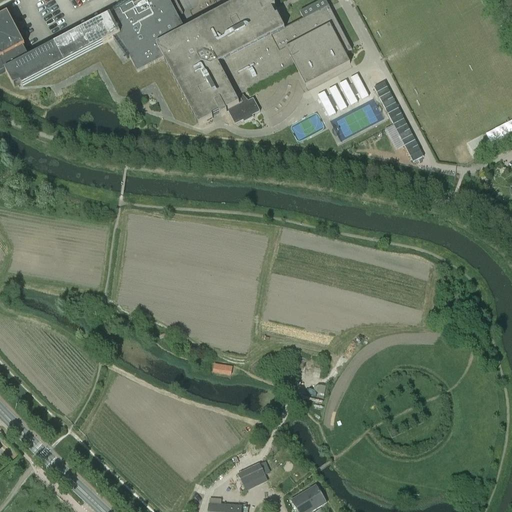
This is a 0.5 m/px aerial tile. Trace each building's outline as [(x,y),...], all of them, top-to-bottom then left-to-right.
[(0,19),(0,75),(6,72),(14,88),(21,85),(22,88),(120,37),(130,58),(130,59),(137,74),(164,60),(199,127),(213,119),(212,118),(219,114),(221,117),(227,114),(226,112),(228,112),(235,126),(260,113),(253,100),(248,102),(243,95),(295,68),(306,88),(350,65),(345,55),(352,51),(329,7),(285,30),(277,17),(276,18),(272,10),(275,8),(272,2),(270,3),(268,0),(244,0),(185,32),(176,15),(179,13),(175,5),(172,7),(168,0),(130,0),(134,6),(112,18),(111,16),(30,59),(19,39),(21,38),(9,15),(0,19)] [(353,84),(348,87),(346,82),(339,86),(351,107),(357,103),(354,97),(358,95),(362,101),(368,97),(357,76),(350,80),(353,84)] [(386,82),(375,87),(399,136),(411,130),(386,82)] [(336,115),(332,109),(337,106),(340,112),(347,109),(335,88),(329,91),(331,96),(327,98),(324,94),(318,97),(329,118),(336,115)] [(185,360),(184,367),(194,369),(195,363),(185,360)] [(232,376),(233,367),(215,364),(213,373),(232,376)] [(243,487),(251,484),(245,472),(238,476),(243,487)] [(314,511),(327,504),(316,486),(291,501),(297,511),(314,511)]
